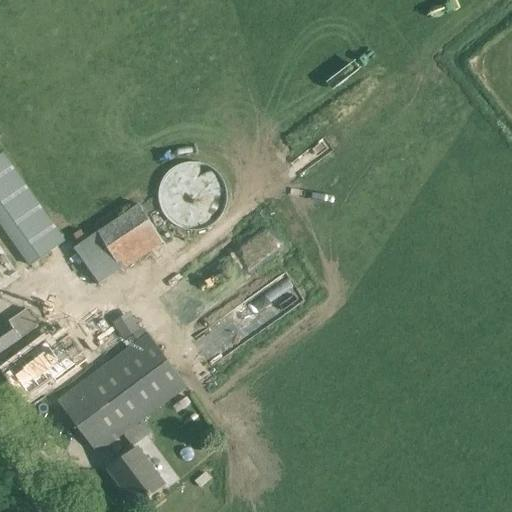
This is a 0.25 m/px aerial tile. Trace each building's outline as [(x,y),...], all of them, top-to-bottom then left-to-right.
[(64,243),(1,156),(0,157),(0,223),(31,267),(64,243)] [(223,205),(223,199),(223,193),(221,187),(218,182),(215,177),(210,173),(205,170),(199,168),(193,167),(187,168),(181,169),(176,172),(171,175),(167,179),(163,184),(161,190),(160,196),(160,202),(161,208),(164,213),(167,219),(171,223),(176,226),(181,229),(187,230),(193,231),(199,230),(205,228),(210,225),(215,221),(218,216),(221,211),(223,205)] [(138,206),(74,249),(82,262),(99,286),(163,243),(138,206)] [(87,294),(70,270),(30,299),(47,322),(87,294)] [(26,311),(0,328),(0,353),(39,328),(26,311)] [(148,336),(142,328),(127,340),(132,347),(58,403),(96,454),(123,434),(132,447),(151,433),(142,420),(186,387),(148,336)] [(76,368),(59,344),(69,336),(68,335),(50,348),(46,343),(10,370),(29,396),(52,379),(56,384),(87,361),(86,360),(76,368)] [(163,487),(135,450),(108,470),(136,507),(163,487)]
